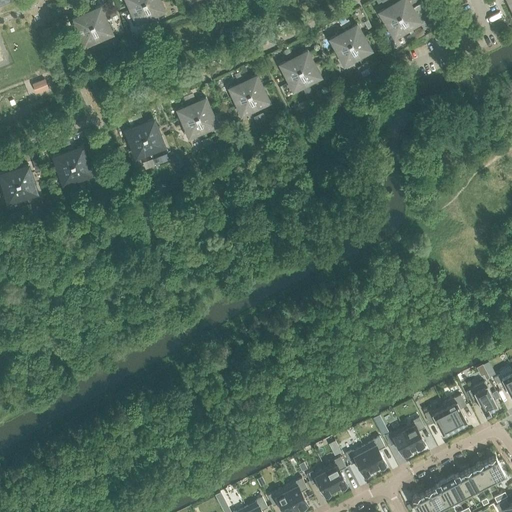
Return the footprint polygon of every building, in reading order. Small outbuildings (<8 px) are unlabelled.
[(144,3),(143,0),(126,0),(126,1),(127,0),(131,8),(144,3)] [(165,10),(162,5),(161,5),(159,0),(150,0),(144,3),(150,16),(159,12),(159,13),(165,10)] [(412,8),(408,1),(408,0),(398,0),(392,4),(400,16),(412,8)] [(150,16),(144,3),(131,8),(134,17),(133,17),(136,23),(142,20),(141,19),(150,16)] [(400,16),(392,4),(384,9),(384,8),(379,11),(382,17),(382,16),(387,24),(400,16)] [(106,19),(102,11),(103,11),(100,5),(95,8),(95,9),(86,12),(92,25),(106,19)] [(421,21),(418,16),(417,16),(412,8),(400,16),(407,28),(415,23),(415,24),(421,21)] [(92,25),(86,12),(78,16),(77,15),(72,18),(74,23),(75,23),(78,31),(92,25)] [(407,28),(400,16),(387,24),(392,31),(391,32),(394,37),(399,34),(399,33),(407,28)] [(112,33),(110,27),(109,27),(106,19),(92,25),(98,38),(106,35),(107,35),(112,33)] [(363,36),(359,29),(360,28),(357,23),(351,26),(352,27),(343,31),(350,44),(363,36)] [(98,38),(92,25),(78,31),(82,39),(81,40),(84,45),(89,43),(89,42),(98,38)] [(350,44),(343,31),(335,36),(335,35),(329,38),(332,44),(333,43),(337,51),(350,44)] [(371,49),(368,44),(363,36),(350,44),(357,56),(366,52),(371,49)] [(357,56),(350,44),(337,51),(342,59),(341,59),(344,64),(349,61),(357,56)] [(313,63),(309,55),(310,55),(307,49),(302,52),(302,53),(294,57),(300,70),(313,63)] [(300,70),(294,57),(285,61),(279,64),(282,69),(283,68),(287,77),(300,70)] [(360,71),(369,66),(366,62),(358,67),(360,71)] [(321,76),(318,70),(317,71),(313,63),(300,70),(307,82),(315,78),(315,79),(321,76)] [(372,71),(369,66),(360,71),(363,76),(372,71)] [(307,82),(300,70),(287,77),(291,85),(290,85),(293,90),(299,87),(298,87),(307,82)] [(262,88),(259,80),(259,79),(257,74),(251,77),(252,77),(243,81),(249,94),(262,88)] [(48,87),(45,79),(33,84),(36,92),(48,87)] [(249,94),(243,81),(234,85),(234,84),(229,87),(231,93),(232,92),(236,100),(249,94)] [(270,101),(267,96),(266,96),(262,88),(249,94),(255,107),(264,103),(264,104),(270,101)] [(255,107),(249,94),(236,100),(239,108),(239,109),(241,114),(247,112),(246,111),(255,107)] [(211,111),(207,103),(208,102),(206,97),(200,99),(200,100),(192,104),(197,117),(211,111)] [(197,117),(192,104),(183,107),(177,109),(179,115),(180,114),(183,122),(197,117)] [(217,124),(215,119),(214,119),(211,111),(197,117),(203,130),(211,126),(212,127),(217,124)] [(265,118),(262,112),(254,116),(257,123),(265,118)] [(203,130),(197,117),(183,122),(187,130),(186,131),(189,136),(194,134),(194,133),(203,130)] [(158,132),(155,124),(156,123),(154,118),(148,120),(148,121),(139,124),(145,137),(158,132)] [(145,137),(139,124),(131,127),(130,127),(125,129),(127,135),(127,134),(131,143),(145,137)] [(165,146),(162,140),(162,141),(158,132),(145,137),(150,151),(158,148),(159,148),(165,146)] [(212,141),(210,136),(201,140),(203,144),(212,141)] [(150,151),(145,137),(131,143),(134,151),(133,151),(135,157),(141,155),(141,154),(150,151)] [(70,146),(68,140),(61,143),(63,149),(70,146)] [(87,160),(84,151),(82,145),(76,147),(77,148),(68,151),(73,165),(87,160)] [(73,165),(68,151),(59,154),(59,153),(53,155),(55,161),(56,161),(58,169),(73,165)] [(162,162),(160,156),(153,159),(156,165),(162,162)] [(92,174),(90,168),(89,168),(87,160),(73,165),(77,178),(86,175),(86,176),(92,174)] [(32,179),(29,170),(30,170),(28,164),(22,166),(23,166),(14,169),(18,183),(32,179)] [(77,178),(73,165),(58,169),(61,178),(63,184),(68,182),(68,181),(77,178)] [(18,183),(14,169),(5,172),(4,171),(0,172),(0,177),(0,179),(1,179),(4,187),(18,183)] [(37,193),(35,187),(32,179),(18,183),(22,197),(31,194),(31,195),(37,193)] [(22,197),(18,183),(4,187),(6,196),(7,202),(13,200),(13,199),(22,197)] [(67,209),(64,200),(59,202),(58,201),(55,202),(59,213),(67,209)] [(500,373),(493,376),(499,387),(505,384),(511,397),(511,368),(511,369),(511,371),(502,376),(500,373)] [(472,387),(466,390),(472,401),(477,398),(482,407),(485,413),(490,410),(497,406),(496,404),(497,404),(484,380),(471,387),(472,387)] [(454,396),(441,402),(443,404),(454,426),(466,420),(460,407),(466,404),(460,393),(454,397),(454,396)] [(430,409),(424,412),(430,423),(436,420),(442,432),(443,432),(454,426),(443,404),(431,410),(430,409)] [(414,421),(403,426),(413,447),(417,445),(418,447),(424,444),(423,442),(424,441),(418,430),(424,426),(419,416),(413,419),(414,421)] [(391,430),(385,433),(390,444),(396,441),(402,453),(404,452),(405,454),(411,451),(410,449),(413,447),(403,426),(392,432),(391,430)] [(373,439),(362,444),(375,469),(382,466),(381,464),(385,462),(379,449),(385,446),(379,435),(373,438),(373,439)] [(351,449),(345,453),(351,463),(357,460),(363,473),(364,473),(368,471),(369,473),(375,469),(362,444),(352,450),(351,449)] [(335,462),(325,467),(336,490),(343,486),(342,484),(346,482),(340,469),(346,466),(340,455),(333,459),(335,462)] [(487,459),(482,461),(492,479),(491,479),(493,484),(507,477),(495,455),(494,455),(487,459)] [(475,465),(471,467),(480,485),(491,479),(492,479),(482,461),(482,462),(479,461),(476,463),(475,465)] [(312,470),(306,473),(312,483),(317,480),(324,493),(325,493),(329,491),(330,493),(336,490),(325,467),(314,473),(312,470)] [(459,473),(468,491),(480,485),(471,467),(470,468),(470,467),(463,471),(459,473)] [(458,471),(446,477),(457,497),(468,491),(459,473),(458,471)] [(295,479),(284,485),(296,508),(300,506),(301,508),(307,505),(306,503),(307,502),(301,490),(307,487),(302,476),(296,480),(295,479)] [(446,477),(434,484),(435,486),(436,486),(446,506),(458,499),(457,497),(446,477)] [(273,491),(268,494),(273,505),(279,502),(284,511),(292,511),(294,511),(293,510),(296,508),(284,485),(273,491)] [(424,492),(434,511),(435,511),(446,506),(436,486),(435,486),(431,488),(424,491),(424,492)] [(220,491),(214,494),(216,497),(223,511),(248,511),(245,505),(234,511),(234,510),(231,511),(226,502),(222,494),(220,491)] [(412,498),(411,498),(418,511),(434,511),(435,511),(434,511),(424,492),(419,494),(416,493),(413,495),(412,498)] [(256,499),(245,505),(248,511),(262,511),(262,509),(268,506),(262,496),(256,499)] [(506,498),(495,504),(499,510),(501,509),(503,511),(511,511),(511,502),(509,504),(506,498)]
